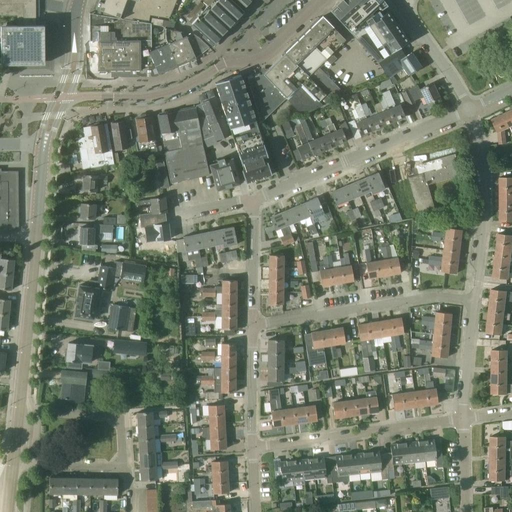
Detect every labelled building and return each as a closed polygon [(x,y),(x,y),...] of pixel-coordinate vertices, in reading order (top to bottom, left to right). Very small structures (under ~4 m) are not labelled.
[(0,0),(0,54),(0,65),(44,65),(43,26),(36,26),(35,0),(0,0)] [(97,15),(131,21),(132,19),(148,22),(149,16),(168,19),(176,0),(98,0),(95,10),(99,11),(97,15)] [(192,24),(213,44),(244,11),(232,0),(200,0),(208,6),(192,24)] [(340,0),(330,10),(377,63),(409,41),(402,31),(401,31),(396,25),(397,24),(390,14),(387,10),(387,11),(385,13),(382,9),(387,5),(383,0),(340,0)] [(158,73),(149,52),(151,51),(150,25),(150,24),(131,21),(97,15),(93,14),(93,15),(90,17),(89,17),(89,42),(90,42),(90,46),(89,46),(89,71),(90,71),(90,74),(98,74),(100,75),(105,75),(106,74),(110,74),(111,75),(116,75),(119,74),(121,75),(131,75),(136,75),(136,70),(140,70),(140,74),(142,75),(146,75),(146,74),(150,74),(151,75),(155,75),(158,73)] [(247,77),(260,124),(286,99),(297,110),(302,112),(306,110),(307,112),(332,102),(345,95),(318,68),(346,41),(322,16),(266,71),(247,77)] [(150,24),(150,25),(173,29),(174,23),(151,19),(150,24)] [(166,40),(167,44),(177,66),(196,58),(186,36),(183,38),(180,32),(165,29),(166,40)] [(186,36),(196,58),(209,49),(198,38),(192,34),(186,36)] [(149,52),(158,73),(158,74),(177,66),(167,44),(151,51),(149,52)] [(378,63),(388,79),(396,73),(392,67),(399,63),(408,76),(421,68),(412,54),(406,58),(400,49),(378,63)] [(240,75),(215,84),(243,170),(242,171),(246,183),(271,175),(267,162),(264,163),(262,159),(268,157),(240,75)] [(401,93),(407,106),(415,103),(414,101),(421,98),(421,99),(424,97),(427,105),(440,99),(433,84),(411,94),(409,89),(401,93)] [(383,96),(394,122),(405,117),(400,104),(395,106),(389,90),(382,93),(383,96)] [(201,103),(196,105),(196,109),(201,139),(202,139),(205,148),(217,143),(216,140),(231,134),(216,97),(215,98),(214,96),(210,98),(209,99),(209,100),(207,101),(207,100),(207,101),(205,100),(201,102),(201,103)] [(374,106),(383,126),(394,122),(383,96),(378,98),(380,103),(374,106)] [(361,106),(372,131),(376,129),(376,131),(383,128),(382,127),(383,126),(374,106),(377,114),(372,116),(369,109),(368,109),(366,104),(361,106)] [(357,129),(360,136),(372,131),(361,106),(356,108),(355,110),(358,119),(348,123),(351,131),(357,129)] [(201,139),(196,108),(158,116),(161,134),(162,134),(165,152),(163,152),(171,184),(209,175),(203,148),(205,148),(202,139),(201,139)] [(511,110),(503,115),(509,128),(509,127),(511,132),(511,110)] [(497,133),(498,145),(506,144),(504,130),(509,128),(503,115),(492,120),(498,133),(497,133)] [(135,143),(138,158),(157,155),(155,140),(151,117),(135,119),(139,142),(135,143)] [(297,147),(302,160),(313,155),(307,140),(300,124),(297,117),(288,121),(280,124),(286,135),(292,132),(291,130),(295,128),(302,145),(297,147)] [(329,131),(335,146),(346,141),(344,136),(350,134),(345,122),(339,124),(341,129),(336,131),(333,124),(332,124),(329,118),(325,120),(327,127),(329,131)] [(111,123),(115,151),(128,149),(126,139),(132,139),(130,130),(125,131),(123,121),(111,123)] [(305,122),(300,124),(307,140),(313,155),(324,150),(319,138),(314,140),(313,138),(312,139),(305,122)] [(77,138),(82,169),(114,164),(112,154),(107,124),(83,128),(85,137),(77,138)] [(324,135),(319,138),(324,150),(335,146),(329,131),(323,134),(324,135)] [(450,156),(415,164),(417,175),(409,177),(417,211),(433,207),(428,184),(455,177),(450,156)] [(235,185),(239,184),(233,161),(225,163),(223,158),(217,160),(219,165),(211,167),(217,190),(222,189),(223,191),(235,187),(235,185)] [(156,162),(162,189),(169,188),(163,161),(156,162)] [(0,229),(18,229),(18,172),(1,172),(1,169),(0,169),(0,229)] [(366,178),(372,192),(373,195),(385,190),(378,173),(366,178)] [(82,191),(96,192),(96,191),(97,191),(98,184),(107,185),(107,177),(84,176),(82,191)] [(511,187),(511,177),(499,178),(499,188),(511,187)] [(354,182),(360,196),(372,192),(366,178),(354,182)] [(343,187),(348,201),(360,196),(354,182),(343,187)] [(331,192),(336,206),(348,201),(343,187),(331,192)] [(511,199),(511,187),(499,188),(499,200),(511,199)] [(148,214),(166,211),(164,197),(151,199),(151,200),(137,202),(138,208),(147,207),(148,214)] [(317,198),(305,202),(311,216),(310,216),(313,225),(314,225),(319,222),(317,217),(323,215),(324,218),(327,220),(332,218),(326,203),(320,205),(317,198)] [(375,201),(379,210),(384,208),(381,198),(375,201)] [(511,199),(499,200),(499,212),(511,211),(511,199)] [(369,203),(375,218),(381,216),(379,210),(375,201),(369,203)] [(294,207),(299,221),(310,216),(311,216),(305,202),(294,207)] [(81,218),(94,219),(95,212),(102,212),(102,205),(81,204),(81,218)] [(294,207),(282,212),(287,225),(299,221),(294,207)] [(357,208),(352,210),(356,220),(361,217),(357,208)] [(350,222),(356,220),(352,210),(346,212),(350,222)] [(139,215),(141,228),(150,227),(152,242),(169,240),(167,224),(166,224),(165,211),(166,211),(148,214),(139,215)] [(511,211),(499,212),(499,222),(511,221),(511,211)] [(280,238),(283,247),(294,242),(290,233),(287,226),(287,225),(282,212),(270,217),(276,230),(279,229),(283,236),(280,238)] [(94,228),(80,227),(80,244),(93,245),(94,239),(102,239),(102,232),(113,233),(113,225),(103,225),(94,224),(94,228)] [(314,225),(313,225),(308,227),(312,237),(318,234),(316,230),(314,225)] [(220,230),(223,244),(224,248),(237,245),(233,227),(220,230)] [(461,240),(462,230),(446,228),(446,234),(432,232),(431,237),(440,238),(445,238),(461,240)] [(211,247),(223,244),(220,230),(208,232),(211,247)] [(290,233),(294,242),(294,243),(299,241),(295,231),(290,233)] [(199,249),(211,247),(208,232),(196,235),(199,249)] [(511,235),(498,234),(497,244),(511,246),(511,245),(511,235)] [(186,252),(199,249),(196,235),(183,237),(186,252)] [(459,253),(461,242),(461,240),(445,238),(444,251),(459,253)] [(497,244),(495,256),(511,258),(511,246),(497,244)] [(101,253),(113,253),(113,245),(101,245),(101,253)] [(385,247),(390,275),(400,273),(398,258),(393,245),(389,246),(385,247)] [(377,262),(380,277),(390,275),(385,247),(381,248),(383,261),(377,262)] [(364,250),(369,279),(380,277),(377,262),(372,263),(369,250),(364,250)] [(0,274),(13,276),(14,260),(0,259),(1,251),(0,251),(0,274)] [(458,265),(459,253),(444,251),(443,258),(429,256),(428,261),(458,265)] [(221,264),(227,263),(225,253),(219,254),(221,264)] [(341,267),(343,283),(354,281),(352,266),(350,266),(348,253),(343,254),(345,267),(341,267)] [(269,268),(283,268),(283,256),(270,256),(269,268)] [(328,257),(333,285),(343,283),(341,267),(333,269),(331,256),(328,257)] [(494,267),(509,268),(511,258),(495,256),(494,267)] [(319,267),(322,287),(333,285),(328,257),(322,258),(323,261),(319,262),(320,266),(319,267)] [(456,275),(458,265),(428,261),(428,265),(442,266),(441,273),(456,275)] [(143,283),(146,267),(122,263),(115,262),(114,268),(115,268),(114,277),(120,278),(119,279),(143,283)] [(111,290),(114,277),(115,268),(114,268),(100,266),(97,282),(89,281),(88,287),(79,286),(74,316),(93,319),(98,289),(98,288),(111,290)] [(493,278),(508,280),(509,268),(494,267),(493,278)] [(269,268),(269,280),(283,280),(283,268),(269,268)] [(0,289),(11,290),(13,276),(0,274),(0,289)] [(181,283),(196,283),(196,276),(181,275),(181,283)] [(223,293),(236,293),(237,280),(223,280),(223,287),(215,287),(215,289),(202,289),(202,292),(215,293),(223,293)] [(269,292),(283,292),(283,280),(269,280),(269,292)] [(511,302),(511,300),(511,291),(507,291),(491,290),(490,301),(506,302),(506,301),(511,302)] [(269,305),(282,305),(283,292),(269,292),(269,305)] [(236,305),(236,293),(223,293),(222,305),(236,305)] [(0,314),(8,315),(11,315),(11,309),(9,309),(10,300),(0,299),(0,314)] [(490,301),(489,312),(510,314),(505,313),(506,302),(490,301)] [(126,331),(130,308),(112,305),(108,329),(126,331)] [(222,317),(236,317),(236,305),(222,305),(222,312),(214,312),(214,313),(202,313),(202,317),(215,317),(222,317)] [(450,324),(451,314),(436,312),(435,318),(422,316),(421,321),(450,324)] [(489,312),(488,322),(503,324),(504,320),(510,321),(510,314),(489,312)] [(0,329),(7,331),(8,315),(0,314),(0,329)] [(236,330),(236,317),(222,317),(222,330),(236,330)] [(404,334),(401,318),(391,320),(396,349),(400,348),(398,335),(404,334)] [(396,349),(391,320),(379,322),(382,338),(389,336),(392,353),(396,352),(396,349)] [(449,336),(450,324),(421,321),(421,325),(434,327),(434,335),(449,336)] [(373,357),(373,359),(377,358),(376,352),(374,339),(382,338),(379,322),(367,324),(372,352),(373,357)] [(487,334),(502,335),(503,330),(506,330),(507,326),(503,325),(503,324),(488,322),(487,334)] [(367,324),(357,326),(360,342),(361,341),(361,346),(361,347),(367,346),(368,353),(372,352),(367,324)] [(345,343),(343,328),(332,329),(335,345),(345,343)] [(332,329),(322,331),(324,347),(331,346),(333,359),(337,358),(335,349),(335,345),(332,329)] [(324,347),(322,331),(311,333),(313,344),(306,345),(309,366),(326,363),(323,347),(324,347)] [(448,348),(449,336),(434,335),(433,342),(419,340),(419,345),(448,348)] [(268,340),(268,354),(284,354),(283,340),(268,340)] [(137,344),(114,341),(113,353),(136,356),(137,344)] [(222,356),(236,356),(236,344),(222,343),(222,356)] [(66,360),(66,361),(68,361),(68,368),(81,369),(82,362),(91,363),(92,345),(80,344),(80,345),(68,344),(67,353),(65,352),(65,360),(66,360)] [(447,358),(448,348),(419,345),(418,349),(432,351),(431,356),(447,358)] [(492,350),(492,361),(507,361),(507,350),(492,350)] [(268,354),(268,367),(284,367),(284,354),(268,354)] [(222,368),(236,368),(236,356),(222,356),(214,356),(201,356),(201,361),(214,361),(214,362),(222,363),(222,368)] [(375,370),(373,359),(373,357),(363,358),(362,359),(363,368),(364,372),(374,370),(375,370)] [(492,361),(492,372),(507,372),(507,361),(492,361)] [(268,367),(269,382),(284,382),(284,374),(297,374),(297,373),(306,372),(305,366),(296,368),(295,367),(284,367),(268,367)] [(236,380),(236,368),(222,368),(213,368),(213,376),(202,376),(202,380),(214,380),(222,380),(236,380)] [(340,369),(340,376),(357,375),(356,368),(340,369)] [(432,377),(444,378),(445,369),(433,368),(432,377)] [(74,403),(84,404),(85,384),(85,378),(108,379),(109,370),(85,369),(85,373),(61,371),(60,381),(64,381),(63,388),(62,388),(61,398),(74,399),(74,403)] [(492,372),(491,384),(506,385),(506,384),(507,372),(492,372)] [(236,380),(222,380),(221,392),(235,392),(236,380)] [(424,390),(426,406),(438,404),(436,388),(433,389),(432,382),(425,383),(426,390),(424,390)] [(511,393),(511,384),(506,384),(506,385),(491,384),(491,394),(506,394),(511,393)] [(323,387),(325,398),(332,397),(330,386),(323,387)] [(271,412),(273,427),(284,426),(282,410),(281,410),(279,395),(278,389),(269,390),(269,400),(271,403),(272,412),(271,412)] [(413,392),(416,407),(426,406),(424,390),(413,392)] [(403,393),(405,409),(416,407),(413,392),(403,393)] [(392,395),(394,410),(405,409),(403,393),(392,395)] [(366,398),(365,398),(367,414),(371,413),(372,415),(377,414),(376,413),(378,412),(376,397),(366,398)] [(354,400),(357,415),(367,414),(365,398),(354,400)] [(344,401),(346,417),(357,415),(354,400),(344,401)] [(189,407),(190,418),(196,418),(195,401),(186,402),(186,408),(189,407)] [(333,403),(335,418),(346,417),(344,401),(333,403)] [(209,417),(224,416),(223,405),(208,406),(209,417)] [(303,407),(305,423),(317,421),(314,406),(303,407)] [(292,409),(294,424),(305,423),(303,407),(292,409)] [(282,410),(284,426),(294,424),(292,409),(282,410)] [(137,413),(138,427),(154,426),(153,412),(137,413)] [(210,428),(225,427),(224,416),(209,417),(210,428)] [(511,420),(502,421),(503,429),(511,429),(511,420)] [(138,427),(139,440),(154,439),(154,426),(138,427)] [(210,428),(210,439),(225,438),(225,427),(210,428)] [(511,446),(511,441),(511,442),(511,441),(506,441),(506,437),(491,436),(490,446),(511,446)] [(210,439),(211,450),(226,449),(225,438),(210,439)] [(139,440),(140,454),(155,453),(154,439),(139,440)] [(443,468),(440,445),(434,445),(434,440),(423,442),(425,461),(435,460),(436,468),(443,468)] [(423,442),(412,443),(414,462),(425,461),(423,442)] [(412,443),(401,444),(403,464),(414,462),(412,443)] [(385,454),(385,458),(387,471),(393,470),(392,465),(403,464),(401,444),(390,445),(391,453),(385,454)] [(511,459),(511,452),(511,446),(490,446),(490,459),(506,459),(511,459)] [(379,458),(379,452),(368,453),(370,473),(380,472),(381,480),(388,479),(387,471),(385,458),(379,458)] [(140,454),(140,467),(156,466),(155,453),(140,454)] [(357,454),(359,474),(370,473),(368,453),(357,454)] [(346,455),(348,475),(359,474),(357,454),(346,455)] [(330,466),(332,483),(338,482),(338,476),(348,475),(346,455),(335,457),(336,465),(330,466)] [(312,459),(314,479),(325,478),(326,484),(332,483),(330,466),(324,467),(323,458),(312,459)] [(301,460),(304,480),(314,479),(312,459),(301,460)] [(505,470),(506,459),(490,459),(490,469),(505,470)] [(301,460),(291,461),(293,481),(293,486),(304,485),(304,480),(301,460)] [(212,472),(212,473),(228,472),(227,461),(212,462),(212,467),(205,468),(206,473),(212,472)] [(274,468),(276,489),(283,488),(282,482),(293,481),(291,461),(280,463),(280,468),(274,468)] [(140,467),(141,481),(157,480),(156,466),(140,467)] [(490,480),(505,481),(505,475),(511,476),(511,469),(511,470),(505,470),(490,469),(490,480)] [(212,473),(213,483),(228,482),(228,472),(212,473)] [(63,499),(63,478),(49,478),(49,493),(63,494),(63,499)] [(70,500),(73,501),(73,500),(76,500),(76,494),(77,494),(77,478),(63,478),(63,499),(70,499),(70,500)] [(90,479),(77,478),(77,494),(90,494),(90,479)] [(90,479),(90,494),(104,494),(104,479),(90,479)] [(118,479),(104,479),(104,494),(117,494),(118,479)] [(213,483),(214,494),(229,493),(228,482),(213,483)] [(449,497),(448,487),(440,488),(441,498),(449,497)] [(509,487),(491,487),(491,495),(500,495),(509,494),(509,487)] [(361,492),(362,499),(373,498),(372,491),(361,492)] [(350,493),(351,500),(362,499),(361,492),(350,493)] [(375,501),(376,508),(387,507),(386,499),(375,501)] [(230,511),(229,504),(219,505),(219,500),(192,502),(192,509),(211,507),(211,511),(230,511)] [(375,501),(355,503),(356,510),(375,508),(375,501)]
